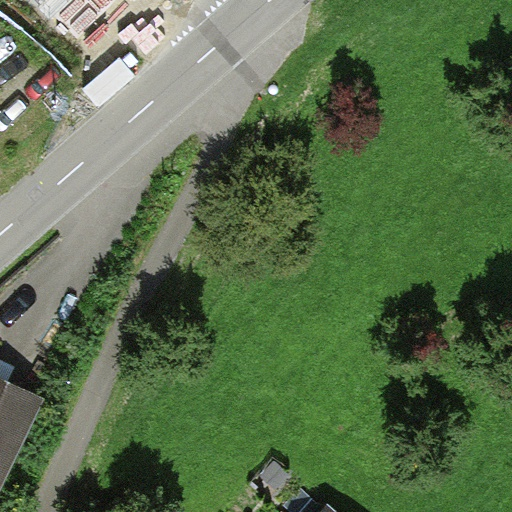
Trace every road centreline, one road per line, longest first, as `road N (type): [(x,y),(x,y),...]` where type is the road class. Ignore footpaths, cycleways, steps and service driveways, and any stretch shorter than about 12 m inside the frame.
road 1 (residential): [(262,12),(230,125),(54,511)]
road 2 (tertiary): [(262,12),(0,239)]
